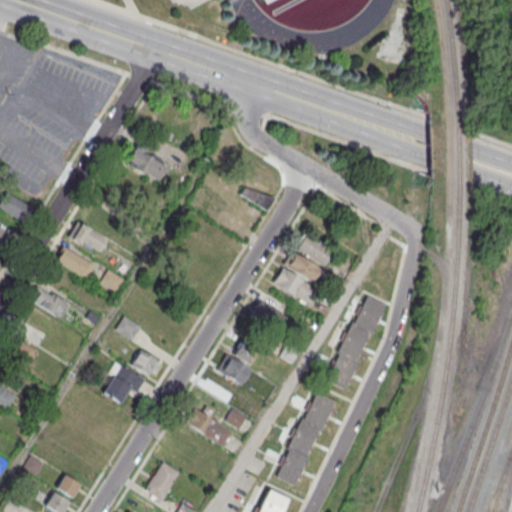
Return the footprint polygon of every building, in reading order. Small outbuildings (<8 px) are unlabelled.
[(121,161),(155,183),(166,165),(132,143),(121,161)] [(240,195),(266,209),(271,200),(246,185),(240,195)] [(0,199),(0,208),(22,223),(31,208),(5,192),(0,199)] [(105,238),(76,220),(66,235),(95,253),(105,238)] [(0,246),(9,233),(0,227),(0,246)] [(332,250),(303,231),(293,246),(322,265),(332,250)] [(92,264),(62,245),(53,259),(83,278),(92,264)] [(281,263),(309,283),(319,270),(291,250),(281,263)] [(317,289),(280,267),(271,282),(308,304),(317,289)] [(98,281),(113,291),(121,279),(106,269),(98,281)] [(27,301),(57,317),(66,302),(36,285),(27,301)] [(366,296),(385,305),(370,335),(368,334),(356,358),(358,359),(343,389),(325,380),(338,354),(336,353),(351,322),(353,323),(366,296)] [(130,339),(139,325),(123,316),(114,329),(130,339)] [(229,351),(247,365),(262,346),(245,332),(229,351)] [(0,351),(22,369),(36,353),(14,335),(0,351)] [(129,365),(151,377),(160,361),(138,349),(129,365)] [(215,369),(239,384),(248,369),(225,354),(215,369)] [(127,391),(134,395),(144,379),(118,363),(100,393),(119,405),(127,391)] [(204,387),(226,401),(236,387),(213,372),(204,387)] [(0,385),(13,394),(5,408),(0,404),(0,385)] [(316,393),(334,402),(319,432),(317,431),(306,455),(308,456),(293,486),(275,477),(288,450),(286,449),(300,419),(302,420),(316,393)] [(250,406),(239,398),(223,420),(235,428),(250,406)] [(221,447),(231,432),(193,407),(183,422),(221,447)] [(22,466),(36,474),(42,462),(28,455),(22,466)] [(143,489),(160,500),(178,471),(160,460),(143,489)] [(63,475),(79,485),(70,498),(55,488),(63,475)] [(256,511),(267,490),(287,500),(281,511),(256,511)] [(52,493),(68,503),(61,511),(53,511),(44,506),(52,493)]
